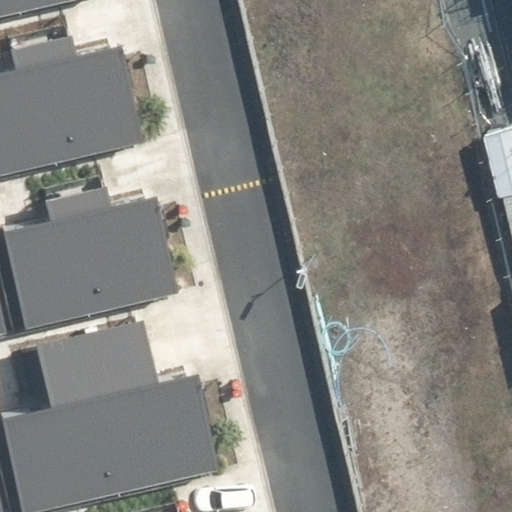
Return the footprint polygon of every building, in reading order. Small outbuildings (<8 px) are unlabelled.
[(79,16),(16,29),(20,49),(83,35),(79,16)] [(20,49),(0,52),(0,143),(2,154),(151,122),(130,25),(83,35),(20,49)] [(511,118),(494,123),(510,184),(511,183),(511,118)] [(53,198),(14,207),(36,307),(185,274),(163,175),(115,185),(110,162),(48,175),(53,198)] [(0,317),(15,314),(0,245),(0,317)] [(203,350),(167,358),(153,297),(44,321),(58,381),(11,392),(34,495),(226,453),(203,350)] [(0,433),(0,492),(12,490),(0,433)] [(245,511),(243,501),(193,511),(190,495),(111,511),(245,511)]
